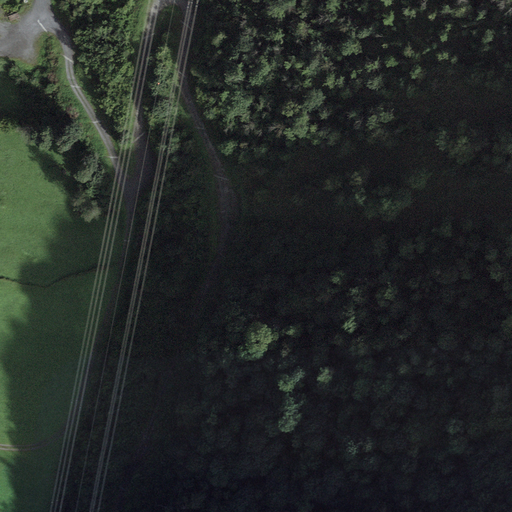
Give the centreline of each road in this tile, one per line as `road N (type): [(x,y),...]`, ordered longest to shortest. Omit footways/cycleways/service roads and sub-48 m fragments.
road 1 (track): [(186,0),(192,11),(183,92),(217,171),(222,231),(214,272),(117,511)]
road 2 (track): [(19,38),(47,26),(65,36),(76,91),(130,187),(142,179),(142,72),(166,0)]
road 3 (track): [(0,446),(38,447),(67,427),(120,276),(130,187)]
